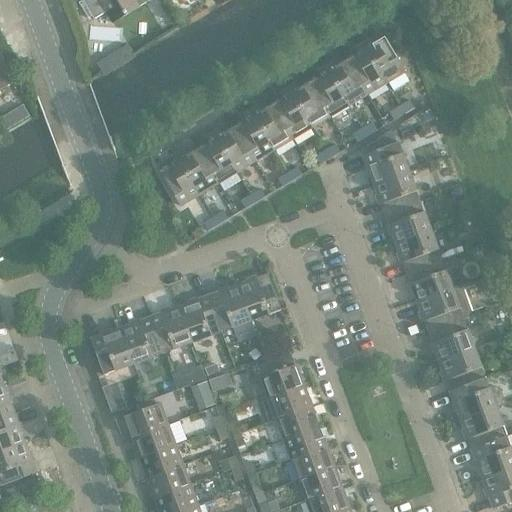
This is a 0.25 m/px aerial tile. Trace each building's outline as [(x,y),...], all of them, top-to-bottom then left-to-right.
[(81,0),(94,20),(106,12),(112,23),(150,1),(149,0),(81,0)] [(362,44),(386,84),(405,73),(384,38),(373,44),(370,40),(362,44)] [(346,60),(367,95),(386,84),(362,44),(354,49),(357,54),(346,60)] [(107,58),(97,64),(104,75),(114,70),(107,58)] [(325,67),(349,106),(367,95),(346,60),(335,67),(333,62),(325,67)] [(0,90),(11,84),(0,65),(0,90)] [(309,83),(330,117),(349,106),(325,67),(317,71),(320,76),(309,83)] [(288,89),(312,128),(330,117),(309,83),(298,89),(295,84),(288,89)] [(280,93),(283,98),(272,105),(293,140),(312,128),(288,89),(280,93)] [(399,107),(404,115),(414,109),(410,101),(399,107)] [(250,111),(274,151),(293,140),(272,105),(261,112),(258,107),(250,111)] [(23,106),(13,112),(20,123),(30,117),(23,106)] [(404,115),(399,107),(389,113),(394,121),(404,115)] [(234,127),(255,162),(274,151),(250,111),(242,116),(245,121),(234,127)] [(362,129),(367,137),(377,131),(373,123),(362,129)] [(213,133),(237,173),(255,162),(234,127),(224,134),(221,129),(213,133)] [(367,137),(362,129),(352,135),(357,143),(367,137)] [(197,149),(218,184),(237,173),(213,133),(205,138),(208,143),(197,149)] [(373,186),(409,173),(398,143),(362,156),(373,186)] [(325,151),(330,159),(340,153),(336,145),(325,151)] [(176,155),(200,195),(218,184),(197,149),(187,156),(184,151),(176,155)] [(330,159),(325,151),(315,157),(320,165),(330,159)] [(200,195),(176,155),(168,160),(171,165),(160,172),(180,207),(200,195)] [(288,174),(292,181),(303,175),(298,168),(288,174)] [(409,173),(373,186),(384,216),(420,202),(409,173)] [(292,181),(288,174),(278,180),(282,188),(292,181)] [(251,196),(255,204),(265,197),(261,190),(251,196)] [(255,204),(251,196),(240,202),(245,210),(255,204)] [(420,202),(384,216),(395,245),(431,231),(420,202)] [(224,212),(214,218),(218,226),(228,220),(224,212)] [(203,224),(208,232),(218,226),(214,218),(203,224)] [(431,231),(395,245),(406,274),(442,261),(441,258),(440,257),(431,231)] [(447,252),(440,257),(441,258),(442,261),(463,253),(461,247),(447,252)] [(442,261),(406,274),(416,303),(452,290),(442,261)] [(237,285),(251,321),(281,310),(268,274),(237,285)] [(208,296),(221,332),(232,328),(236,338),(254,331),(251,321),(237,285),(208,296)] [(416,303),(427,333),(463,320),(469,318),(471,312),(464,291),(459,288),(453,291),(452,290),(416,303)] [(179,307),(192,343),(221,332),(208,296),(179,307)] [(150,318),(163,354),(192,343),(179,307),(150,318)] [(120,329),(134,365),(163,354),(150,318),(120,329)] [(427,333),(438,362),(474,349),(463,320),(427,333)] [(134,365),(120,329),(90,340),(103,376),(134,365)] [(438,362),(449,392),(485,378),(474,349),(438,362)] [(294,366),(290,355),(252,369),(256,381),(261,380),(268,400),(304,386),(297,365),(294,366)] [(216,365),(204,369),(207,377),(219,373),(216,365)] [(449,392),(460,421),(496,408),(506,404),(500,389),(495,386),(489,388),(485,378),(449,392)] [(4,385),(0,386),(0,419),(14,414),(4,385)] [(304,386),(268,400),(276,420),(312,407),(304,386)] [(122,396),(107,401),(111,414),(126,408),(122,396)] [(211,397),(197,403),(200,411),(214,406),(211,397)] [(132,438),(168,425),(160,404),(124,417),(132,438)] [(312,407),(276,420),(283,440),(319,427),(312,407)] [(460,421),(471,450),(507,437),(496,408),(460,421)] [(14,414),(0,419),(0,452),(25,444),(14,414)] [(216,430),(224,427),(220,416),(212,419),(216,430)] [(229,424),(233,436),(241,433),(236,422),(229,424)] [(168,425),(132,438),(139,459),(176,445),(168,425)] [(224,427),(216,430),(220,442),(228,439),(224,427)] [(319,427),(283,440),(291,461),(327,447),(319,427)] [(241,433),(233,436),(237,447),(245,444),(241,433)] [(481,479),(511,468),(511,451),(507,437),(471,450),(481,479)] [(37,473),(25,444),(0,452),(0,484),(1,487),(0,487),(0,501),(35,490),(29,476),(37,473)] [(176,445),(139,459),(147,479),(183,465),(176,445)] [(327,447),(291,461),(298,481),(334,467),(327,447)] [(226,460),(230,471),(239,468),(235,456),(226,460)] [(248,477),(256,474),(251,462),(244,465),(248,477)] [(183,465),(147,479),(154,499),(191,486),(183,465)] [(334,467),(298,481),(306,501),(342,488),(334,467)] [(235,483),(243,479),(239,468),(230,471),(235,483)] [(511,468),(481,479),(493,509),(511,502),(511,468)] [(256,474),(248,477),(252,488),(260,485),(256,474)] [(191,486),(154,499),(159,511),(181,511),(198,506),(191,486)] [(342,488),(306,501),(309,511),(339,511),(349,508),(342,488)] [(246,511),(254,508),(250,497),(242,500),(246,511)] [(261,511),(270,511),(266,502),(259,505),(261,511)]
